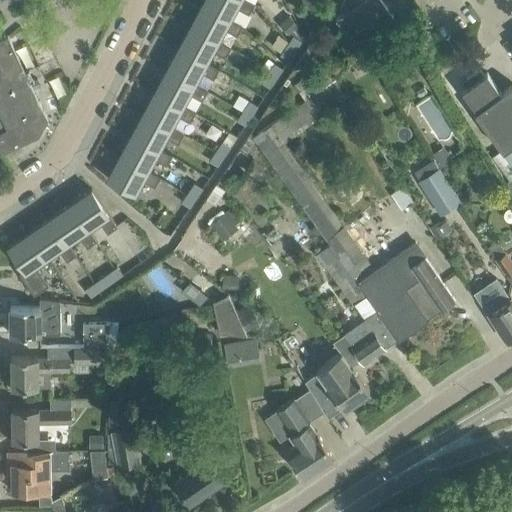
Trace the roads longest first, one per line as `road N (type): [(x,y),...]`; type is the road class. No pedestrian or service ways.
road 1 (residential): [(511,358),(284,511)]
road 2 (residential): [(0,201),(57,163),(141,0)]
road 3 (secondary): [(342,511),(451,447)]
